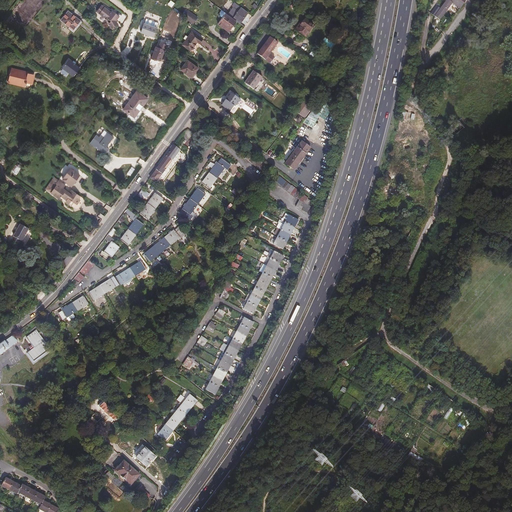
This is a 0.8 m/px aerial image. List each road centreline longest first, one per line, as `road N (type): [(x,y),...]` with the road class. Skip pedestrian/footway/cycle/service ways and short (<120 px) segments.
road 1 (trunk): [(388,0),(353,152),(310,281),(252,397),(174,511)]
road 2 (trunk): [(189,511),(273,388),(320,291),(368,157),(402,0)]
road 3 (tertiary): [(272,0),(56,290),(0,337)]
road 4 (unclassified): [(421,111),(449,162),(382,328),(388,344),(493,413),(511,397)]
road 5 (track): [(412,500),(324,472),(267,493),(261,511)]
road 6 (residential): [(473,0),(421,67),(412,89),(421,111)]
road 7 (track): [(511,418),(443,486),(412,500)]
road 8 (unknown): [(263,322),(216,300),(181,359)]
